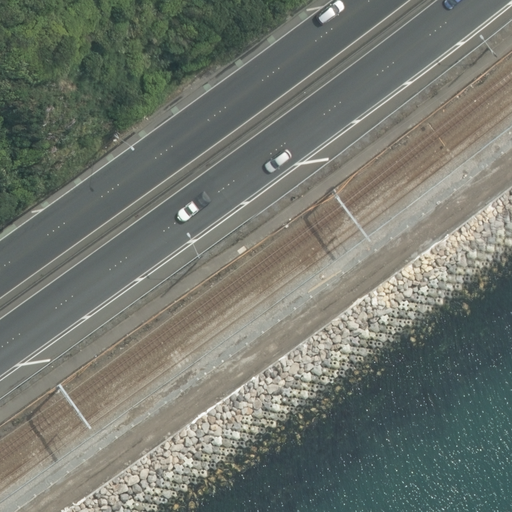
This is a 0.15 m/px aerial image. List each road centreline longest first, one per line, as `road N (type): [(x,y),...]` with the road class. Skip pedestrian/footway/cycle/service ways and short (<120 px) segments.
road 1 (trunk): [(473,0),(0,349)]
road 2 (trunk): [(0,291),(380,0)]
